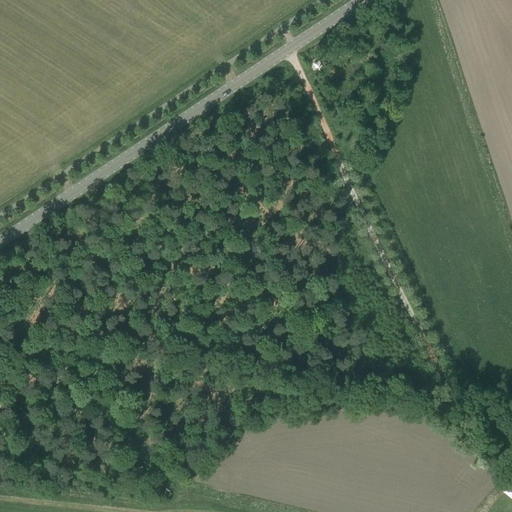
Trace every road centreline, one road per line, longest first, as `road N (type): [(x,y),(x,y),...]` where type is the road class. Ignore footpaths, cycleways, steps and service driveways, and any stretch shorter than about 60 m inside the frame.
road 1 (track): [(501,426),(470,411),(445,383),(351,194),(282,28)]
road 2 (secondary): [(0,243),(363,0)]
